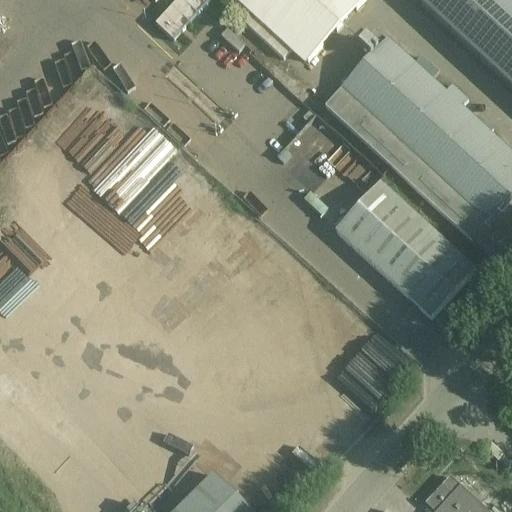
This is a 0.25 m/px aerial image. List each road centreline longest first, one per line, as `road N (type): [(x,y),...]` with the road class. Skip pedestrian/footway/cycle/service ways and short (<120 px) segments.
road 1 (unknown): [(370,475),(197,440),(35,328),(0,319)]
road 2 (unclassified): [(338,511),(438,396)]
road 3 (unknown): [(511,109),(411,17)]
